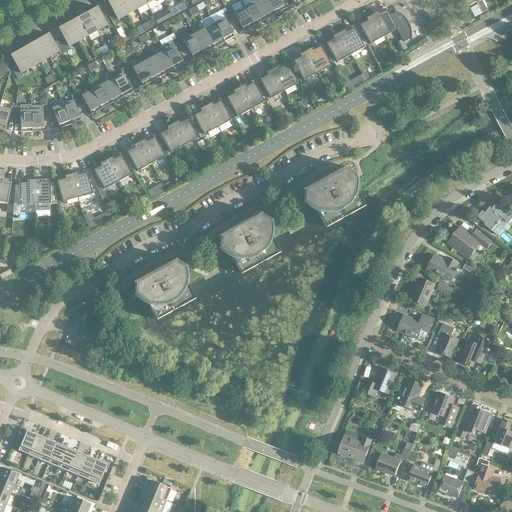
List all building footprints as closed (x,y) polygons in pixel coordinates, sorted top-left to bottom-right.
[(127,14),(118,0),(108,0),(107,1),(112,11),(107,14),(113,26),(119,22),(117,19),(127,14)] [(136,9),(131,0),(118,0),(127,14),(136,9)] [(146,4),(143,0),(131,0),(136,9),(146,4)] [(274,14),(266,0),(256,0),(254,1),(262,17),(265,16),(267,19),(274,14)] [(266,0),(274,14),(284,9),(279,0),(266,0)] [(262,17),(254,1),(243,7),(253,26),(261,22),(260,18),(262,17)] [(476,6),(469,10),(474,19),(481,15),(476,6)] [(96,7),(86,12),(97,31),(106,26),(108,29),(111,27),(105,15),(102,16),(96,7)] [(253,26),(243,7),(234,12),(231,8),(226,11),(232,22),(237,20),(243,31),(253,26)] [(377,12),(371,15),(383,37),(396,29),(397,29),(389,16),(386,10),(379,14),(377,12)] [(172,17),(168,11),(154,19),(157,25),(172,17)] [(232,22),(226,11),(221,14),(223,18),(214,23),(224,42),(234,37),(228,25),(232,22)] [(97,31),(86,12),(77,17),(87,36),(97,31)] [(402,16),(395,12),(389,16),(397,29),(396,29),(403,42),(410,39),(411,32),(409,26),(408,27),(406,23),(407,22),(402,16)] [(181,14),(176,17),(179,23),(184,20),(181,14)] [(383,37),(371,15),(365,18),(367,21),(359,25),(370,44),(383,37)] [(87,36),(77,17),(67,23),(78,41),(87,36)] [(430,18),(424,22),(430,33),(437,29),(430,18)] [(78,41),(67,23),(58,28),(63,38),(58,40),(65,52),(70,49),(68,46),(78,41)] [(165,23),(160,26),(163,31),(168,28),(165,23)] [(224,42),(214,23),(203,29),(212,45),(214,43),(216,46),(224,42)] [(344,30),(338,33),(350,55),(364,47),(353,28),(346,32),(344,30)] [(212,45),(203,29),(193,35),(203,53),(211,49),(209,46),(212,45)] [(48,33),(38,39),(48,57),(58,52),(59,55),(65,52),(58,40),(53,43),(48,33)] [(350,55),(338,33),(332,36),(333,39),(326,43),(336,62),(350,55)] [(121,39),(123,43),(131,39),(128,34),(121,39)] [(203,53),(193,35),(183,40),(181,36),(176,39),(182,50),(187,47),(193,59),(203,53)] [(48,57),(38,39),(29,44),(39,63),(48,57)] [(182,50),(176,39),(161,47),(163,51),(173,70),(183,64),(177,53),(182,50)] [(39,63),(29,44),(19,50),(30,68),(39,63)] [(311,48),(305,51),(317,73),(330,65),(320,46),(312,50),(311,48)] [(30,68),(19,50),(10,55),(15,65),(10,68),(17,79),(22,76),(21,73),(30,68)] [(173,70),(163,51),(153,57),(161,72),(164,71),(166,74),(173,70)] [(317,73),(305,51),(299,55),(300,57),(293,61),(303,80),(317,73)] [(161,72),(153,57),(142,62),(152,81),(160,77),(159,74),(161,72)] [(2,60),(0,61),(0,67),(4,74),(9,71),(2,60)] [(152,81),(142,62),(133,68),(130,63),(125,66),(131,78),(136,75),(142,87),(152,81)] [(278,66),(272,69),(284,91),(297,84),(287,65),(279,69),(278,66)] [(121,74),(112,79),(122,98),(132,92),(126,81),(129,79),(123,68),(119,70),(121,74)] [(284,91),(272,69),(266,73),(267,75),(260,79),(270,99),(284,91)] [(369,79),(365,71),(361,74),(365,81),(369,79)] [(122,98),(112,79),(102,85),(110,100),(113,99),(114,102),(122,98)] [(353,87),(350,80),(344,83),(348,90),(353,87)] [(245,84),(239,88),(250,109),(264,102),(253,83),(246,87),(245,84)] [(110,100),(102,85),(91,90),(101,109),(109,105),(107,102),(110,100)] [(250,109),(239,88),(232,91),(234,93),(226,98),(237,117),(250,109)] [(101,109),(91,90),(82,96),(79,91),(75,94),(80,105),(85,103),(91,114),(101,109)] [(80,105),(75,94),(70,96),(72,101),(62,105),(70,124),(80,120),(76,108),(80,105)] [(211,102),(206,106),(217,127),(231,120),(220,101),(213,105),(211,102)] [(50,104),(46,105),(49,118),(54,116),(59,128),(70,124),(62,105),(52,108),(50,104)] [(9,110),(0,107),(0,129),(4,130),(8,118),(13,120),(15,106),(11,105),(9,110)] [(49,118),(46,105),(41,106),(41,111),(31,111),(32,132),(43,132),(42,118),(49,118)] [(20,106),(15,106),(13,120),(20,119),(20,132),(32,132),(31,111),(20,111),(20,106)] [(217,127),(206,106),(199,109),(201,112),(193,116),(204,135),(217,127)] [(178,121),(172,124),(184,146),(198,138),(187,119),(180,123),(178,121)] [(184,146),(172,124),(166,127),(167,130),(160,134),(170,153),(184,146)] [(265,136),(261,129),(256,132),(259,139),(265,136)] [(145,139),(139,142),(151,164),(164,156),(154,137),(146,141),(145,139)] [(151,164),(139,142),(133,145),(134,148),(127,152),(137,171),(151,164)] [(232,154),(238,151),(234,145),(229,148),(232,154)] [(112,157),(106,160),(117,182),(131,174),(121,155),(113,159),(112,157)] [(117,182),(106,160),(100,164),(101,166),(93,170),(104,189),(117,182)] [(345,167),(337,171),(302,190),(302,191),(304,190),(303,203),(304,202),(306,205),(308,207),(311,208),(316,211),(323,224),(332,219),(334,223),(355,211),(353,208),(362,203),(355,190),(355,184),(355,181),(355,178),(354,175),(344,168),(345,168),(345,167)] [(77,172),(71,174),(77,198),(92,194),(86,173),(78,175),(77,172)] [(77,198),(71,174),(64,176),(65,179),(56,181),(62,202),(77,198)] [(3,178),(0,177),(0,203),(7,204),(10,183),(2,181),(3,178)] [(40,179),(33,180),(34,204),(50,204),(49,182),(40,182),(40,179)] [(34,204),(33,180),(26,180),(27,183),(18,183),(19,205),(34,204)] [(94,182),(102,200),(106,197),(97,181),(94,182)] [(164,191),(160,184),(147,191),(150,198),(164,191)] [(485,213),(482,211),(477,217),(485,224),(484,225),(491,231),(497,225),(498,225),(499,224),(500,226),(503,222),(506,225),(511,218),(511,217),(496,204),(492,208),(490,207),(485,213)] [(260,213),(253,217),(217,236),(218,237),(219,237),(219,249),(221,251),(224,253),(226,255),(231,257),(238,271),(247,266),(249,269),(270,258),(268,254),(277,249),(270,236),(270,231),(270,227),(270,224),(269,221),(270,221),(259,215),(260,214),(260,213)] [(476,231),(472,236),(460,227),(448,243),(468,259),(478,246),(484,250),(491,242),(476,231)] [(44,255),(54,249),(50,242),(41,248),(44,255)] [(436,256),(428,270),(450,282),(458,268),(457,267),(459,264),(448,257),(446,261),(436,256)] [(175,259),(168,263),(132,283),(133,284),(134,283),(134,295),(137,297),(139,299),(141,301),(146,303),(154,317),(162,312),(164,316),(186,304),(184,300),(192,296),(185,282),(186,277),(185,274),(185,271),(184,268),(185,267),(174,261),(176,260),(175,259)] [(478,269),(466,263),(463,268),(475,275),(478,269)] [(9,269),(0,274),(0,278),(1,280),(12,274),(9,269)] [(434,284),(420,279),(411,300),(425,306),(434,284)] [(500,283),(496,290),(502,293),(506,286),(500,283)] [(453,290),(439,284),(436,290),(450,297),(453,290)] [(442,312),(430,307),(428,312),(440,317),(442,312)] [(397,331),(409,336),(417,339),(421,328),(429,332),(434,320),(423,315),(420,322),(404,315),(397,331)] [(98,326),(85,320),(80,332),(93,337),(98,326)] [(458,340),(451,337),(454,328),(442,323),(437,335),(443,337),(436,352),(450,358),(458,340)] [(490,343),(483,340),(480,346),(468,341),(460,360),(472,365),(474,361),(481,364),(490,343)] [(487,361),(492,349),(487,348),(483,359),(487,361)] [(494,364),(499,353),(492,349),(487,361),(494,364)] [(396,374),(380,368),(373,383),(367,381),(362,392),(374,397),(377,389),(388,394),(396,374)] [(413,409),(419,411),(420,412),(425,400),(418,397),(422,387),(407,381),(400,398),(398,398),(398,399),(399,400),(398,404),(412,410),(413,409)] [(454,399),(439,393),(431,412),(438,414),(437,417),(437,418),(442,420),(440,423),(450,427),(457,411),(450,408),(454,399)] [(467,413),(457,436),(464,439),(467,432),(473,434),(475,430),(485,433),(492,415),(479,410),(476,416),(467,413)] [(500,428),(494,442),(509,449),(511,442),(511,432),(510,431),(511,425),(511,423),(502,419),(499,427),(500,428)] [(420,424),(415,422),(411,424),(409,428),(416,431),(420,424)] [(18,451),(28,455),(36,435),(26,431),(18,451)] [(46,439),(36,435),(28,455),(38,459),(46,439)] [(361,443),(344,437),(343,440),(340,442),(339,447),(339,450),(338,453),(339,454),(340,456),(344,458),(347,457),(363,463),(369,446),(371,440),(363,437),(361,443)] [(56,443),(46,439),(38,459),(48,463),(56,443)] [(492,444),(487,441),(482,454),(488,456),(492,444)] [(66,448),(56,443),(48,463),(58,467),(66,448)] [(76,452),(66,448),(58,467),(68,472),(76,452)] [(404,448),(402,455),(397,453),(395,454),(394,457),(383,452),(376,469),(394,476),(400,461),(399,461),(400,459),(406,462),(407,458),(410,450),(405,448),(404,448)] [(446,455),(455,459),(458,451),(449,448),(446,455)] [(418,453),(410,450),(407,458),(415,461),(418,453)] [(86,456),(76,452),(68,472),(78,476),(86,456)] [(96,460),(86,456),(78,476),(88,480),(96,460)] [(479,458),(477,466),(481,467),(482,464),(488,467),(490,462),(479,458)] [(436,459),(434,466),(427,463),(426,463),(425,463),(424,463),(423,463),(422,463),(421,464),(420,465),(419,466),(419,467),(414,465),(408,480),(426,487),(433,471),(438,473),(442,462),(436,459)] [(106,464),(96,460),(88,480),(98,484),(106,464)] [(488,467),(482,464),(481,467),(473,489),(496,496),(502,479),(501,479),(501,481),(491,477),(494,469),(495,470),(496,469),(488,467)] [(2,468),(0,472),(0,478),(14,485),(18,474),(2,468)] [(463,481),(469,483),(474,472),(467,470),(463,481)] [(444,476),(438,490),(457,498),(463,483),(444,476)] [(172,481),(163,477),(161,483),(170,486),(172,481)] [(14,485),(0,478),(0,490),(10,495),(14,485)] [(144,485),(141,491),(165,501),(171,489),(151,481),(148,487),(144,485)] [(10,495),(0,490),(0,502),(5,504),(10,495)] [(160,511),(165,501),(141,491),(139,497),(143,499),(141,504),(159,511),(160,511)] [(73,498),(69,508),(78,511),(86,511),(90,504),(73,498)]
